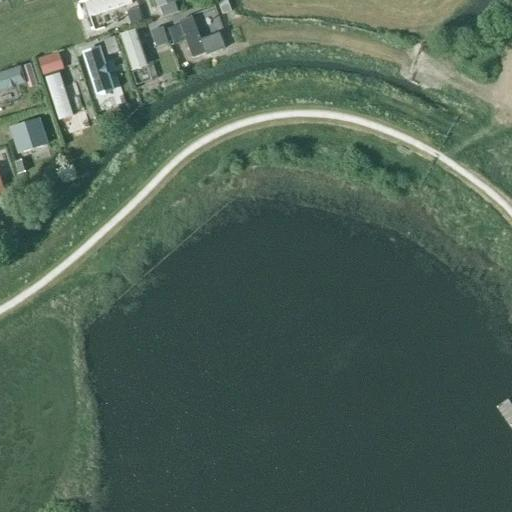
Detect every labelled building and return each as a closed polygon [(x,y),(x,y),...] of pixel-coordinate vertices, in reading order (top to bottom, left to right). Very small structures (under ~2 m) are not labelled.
[(90,17),(135,1),(134,0),(91,0),(85,2),(90,17)] [(156,0),(160,10),(180,2),(179,0),(156,0)] [(168,25),(175,44),(188,40),(196,60),(229,48),(214,8),(168,25)] [(132,72),(149,67),(139,29),(122,33),(132,72)] [(60,50),(39,58),(46,75),(67,68),(60,50)] [(97,51),(82,56),(97,101),(112,96),(97,51)] [(0,72),(0,92),(26,84),(21,66),(0,72)] [(47,76),(60,120),(74,115),(61,72),(47,76)] [(11,125),(18,155),(50,147),(43,117),(11,125)]
